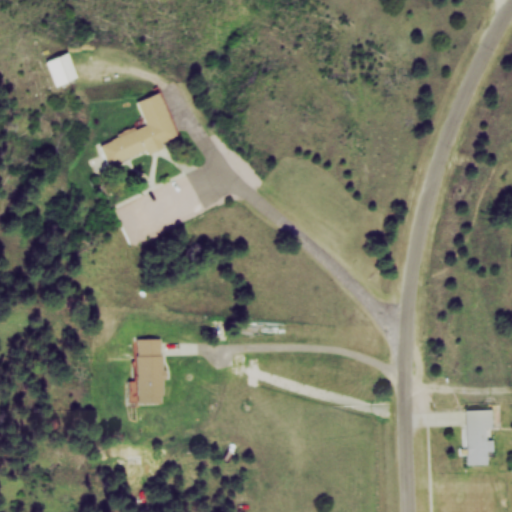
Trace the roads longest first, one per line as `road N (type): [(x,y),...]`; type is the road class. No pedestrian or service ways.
road 1 (tertiary): [(511,5),(438,170),(405,343)]
road 2 (tertiary): [(413,511),(405,343)]
